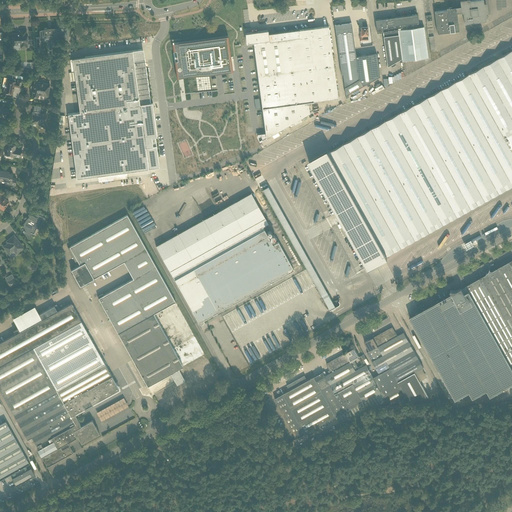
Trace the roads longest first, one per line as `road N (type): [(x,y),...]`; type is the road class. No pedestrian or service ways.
road 1 (residential): [(8,511),(511,232)]
road 2 (tertiary): [(0,12),(147,2)]
road 3 (residential): [(0,227),(23,196),(33,146),(0,129)]
